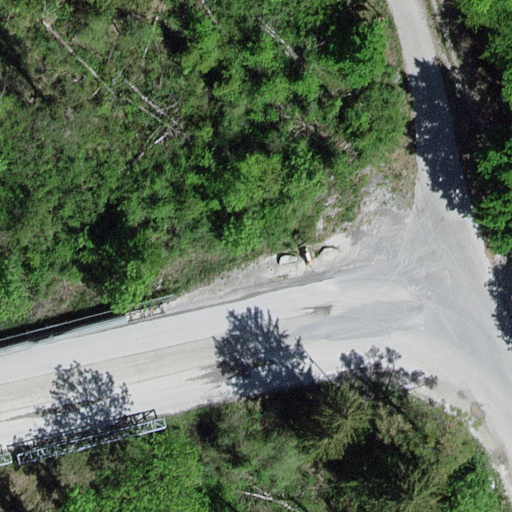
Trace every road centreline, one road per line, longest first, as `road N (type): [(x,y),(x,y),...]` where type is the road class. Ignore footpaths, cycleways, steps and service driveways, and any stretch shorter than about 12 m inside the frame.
road 1 (track): [(467,248),(0,358)]
road 2 (track): [(467,248),(399,0)]
road 3 (unclassified): [(511,403),(467,248)]
